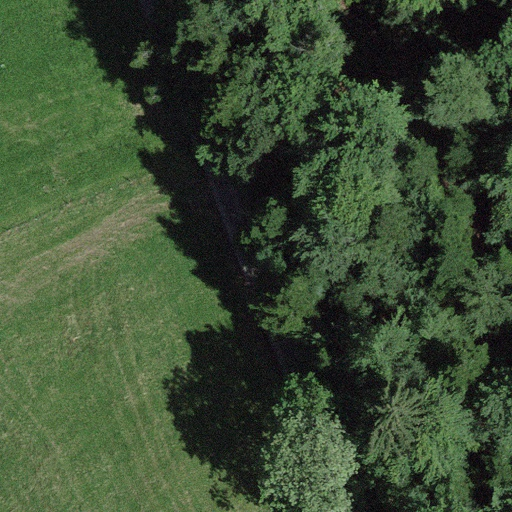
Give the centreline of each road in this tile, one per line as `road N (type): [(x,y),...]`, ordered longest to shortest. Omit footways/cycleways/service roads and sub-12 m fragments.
road 1 (track): [(154,0),(266,284),(330,511)]
road 2 (track): [(293,0),(339,55),(396,104),(435,114)]
